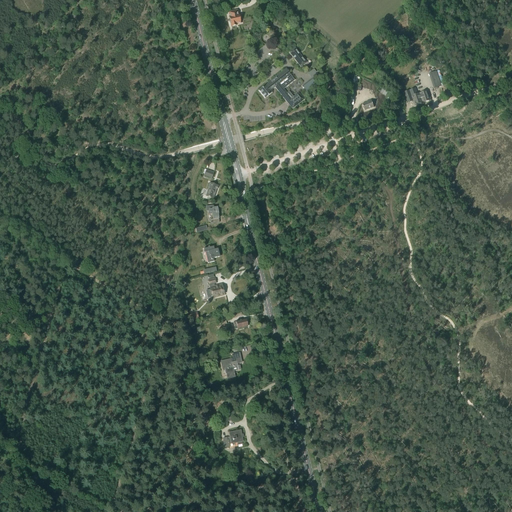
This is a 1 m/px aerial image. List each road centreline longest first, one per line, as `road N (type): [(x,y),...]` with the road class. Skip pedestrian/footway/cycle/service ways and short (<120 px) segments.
road 1 (primary): [(317,511),(192,0)]
road 2 (track): [(208,157),(191,183),(192,226),(112,499),(101,501),(4,452)]
road 3 (unknown): [(511,453),(496,457),(482,449),(424,370),(390,197),(340,161)]
road 4 (track): [(164,322),(0,219)]
road 5 (track): [(237,175),(409,116)]
road 6 (unknown): [(422,0),(325,91),(315,119)]
